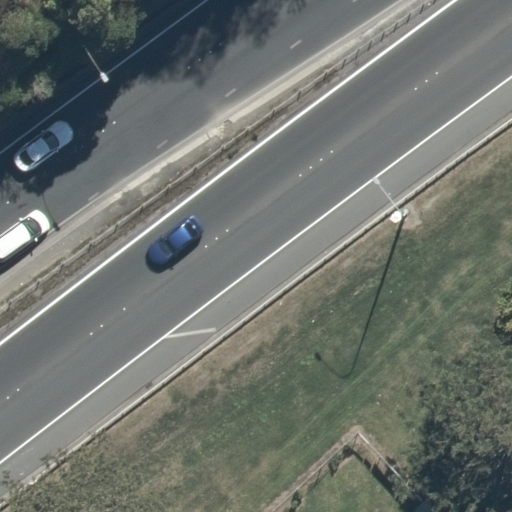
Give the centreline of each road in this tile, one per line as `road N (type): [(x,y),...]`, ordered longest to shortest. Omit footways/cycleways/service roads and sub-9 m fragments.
road 1 (trunk): [(511,21),(0,409)]
road 2 (trunk): [(0,215),(289,0)]
